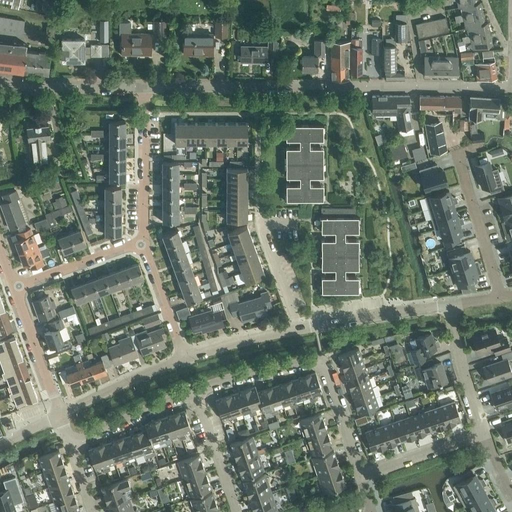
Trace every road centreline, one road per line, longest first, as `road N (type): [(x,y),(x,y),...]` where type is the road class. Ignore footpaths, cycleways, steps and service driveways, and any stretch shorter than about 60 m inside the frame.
road 1 (residential): [(145,87),(511,88)]
road 2 (residential): [(360,470),(322,358),(196,391)]
road 3 (residential): [(143,241),(145,87)]
road 4 (residential): [(300,328),(451,303)]
road 5 (residential): [(0,80),(145,87)]
road 6 (residential): [(458,158),(499,296)]
road 7 (residential): [(300,328),(264,228),(296,221)]
road 8 (residential): [(13,287),(143,241)]
road 9 (residential): [(60,413),(185,356)]
road 10 (residential): [(196,391),(71,443)]
road 11 (residential): [(60,413),(13,287)]
road 12 (residential): [(483,429),(462,371),(451,303)]
road 13 (residential): [(360,470),(483,429)]
road 14 (residential): [(236,511),(196,391)]
road 15 (residential): [(185,356),(143,241)]
